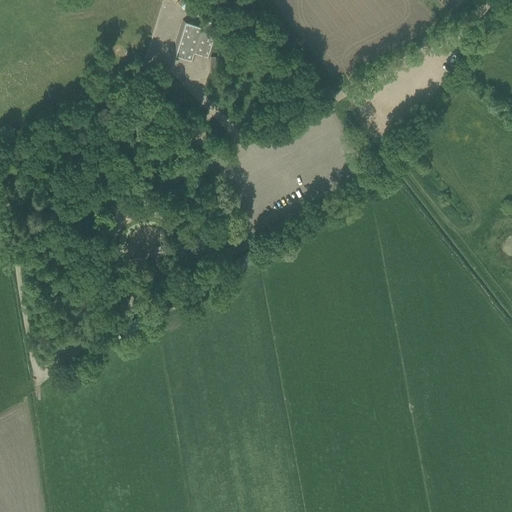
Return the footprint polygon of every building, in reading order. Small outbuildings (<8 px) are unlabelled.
[(175,55),(193,61),(196,53),(207,57),(218,23),(203,18),(200,26),(197,25),(185,21),(175,55)] [(175,171),(180,180),(181,183),(187,179),(181,168),(183,167),(181,162),(175,165),(178,170),(175,171)] [(119,192),(110,197),(113,201),(121,196),(119,192)] [(222,232),(231,226),(233,225),(228,217),(217,224),(222,232)] [(243,245),(231,226),(222,232),(234,250),(243,245)] [(204,227),(186,239),(191,246),(197,255),(215,243),(207,231),(204,227)] [(223,242),(200,256),(208,268),(231,253),(223,242)] [(249,250),(191,284),(193,287),(193,288),(198,295),(240,270),(255,261),(253,258),(249,250)]
